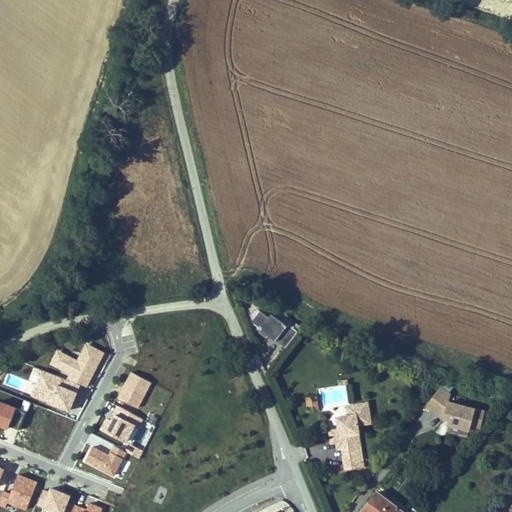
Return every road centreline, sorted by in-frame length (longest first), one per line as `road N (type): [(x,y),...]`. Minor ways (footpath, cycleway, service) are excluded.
road 1 (unclassified): [(177,0),(169,60),(221,302)]
road 2 (unclassified): [(221,302),(297,483)]
road 3 (residential): [(61,473),(120,355),(113,316)]
